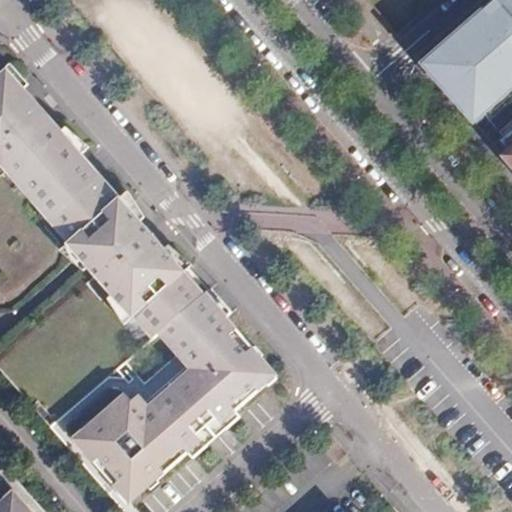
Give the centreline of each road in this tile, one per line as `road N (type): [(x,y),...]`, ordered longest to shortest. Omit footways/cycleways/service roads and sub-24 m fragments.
road 1 (residential): [(336,393),(0,5)]
road 2 (residential): [(243,0),(511,310)]
road 3 (residential): [(511,241),(367,82)]
road 4 (residential): [(198,511),(336,393)]
road 5 (residential): [(440,511),(336,393)]
road 6 (unclassified): [(463,0),(367,82)]
